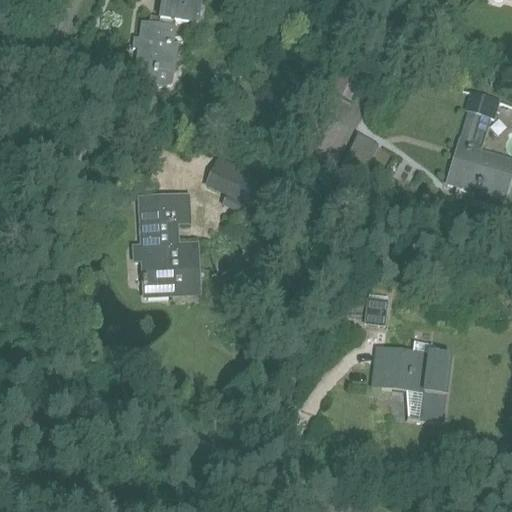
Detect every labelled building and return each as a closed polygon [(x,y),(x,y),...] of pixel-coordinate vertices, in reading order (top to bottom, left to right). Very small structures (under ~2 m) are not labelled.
[(148,27),(141,26),(139,42),(134,42),(133,51),(138,51),(136,68),(133,68),(131,83),(148,91),(154,90),(154,88),(171,85),(173,74),(174,74),(177,47),(172,47),(175,31),(175,24),(197,27),(199,7),(161,2),(159,20),(149,19),(148,27)] [(350,106),(363,78),(345,70),(332,98),(350,106)] [(511,164),(480,155),(489,121),(494,123),(499,105),(470,97),(468,105),(470,110),(460,143),(447,187),(474,194),(471,203),(488,208),(491,200),(503,203),(511,173),(511,164)] [(356,137),(336,180),(337,181),(329,199),(344,207),(353,188),(356,189),(377,147),(356,137)] [(261,180),(217,160),(204,189),(248,209),(261,180)] [(297,212),(301,204),(265,187),(258,201),(285,214),(288,208),(297,212)] [(143,299),(170,298),(197,298),(196,247),(175,248),(174,226),(187,226),(186,200),(140,201),(142,250),(133,250),(133,264),(142,264),(143,299)] [(363,328),(383,330),(387,303),(385,303),(386,299),(368,296),(367,301),(366,301),(363,328)] [(406,422),(441,426),(449,362),(427,346),(412,344),(411,355),(385,352),(381,391),(405,394),(406,422)]
